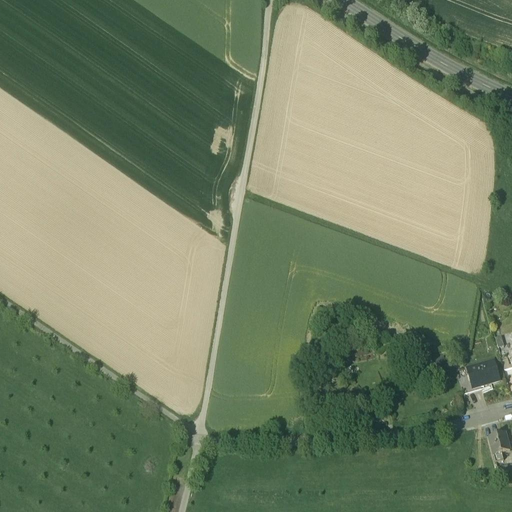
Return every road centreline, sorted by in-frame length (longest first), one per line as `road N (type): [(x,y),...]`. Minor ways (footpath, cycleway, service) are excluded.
road 1 (track): [(269,0),(246,171),(181,511)]
road 2 (track): [(466,421),(269,446),(198,436)]
road 3 (track): [(0,302),(198,436)]
road 4 (tertiary): [(342,0),(511,93)]
